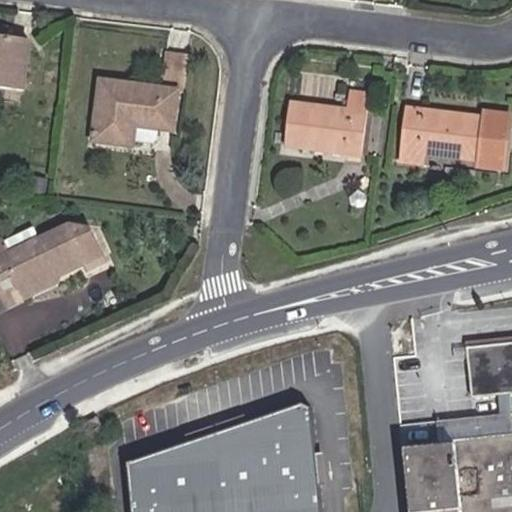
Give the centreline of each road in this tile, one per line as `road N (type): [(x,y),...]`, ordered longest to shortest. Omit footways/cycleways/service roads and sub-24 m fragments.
road 1 (residential): [(232,318),(221,281),(256,20)]
road 2 (tertiary): [(511,250),(232,318)]
road 3 (residential): [(256,20),(487,42),(511,34)]
road 4 (tertiary): [(232,318),(88,377),(0,427)]
road 5 (residential): [(101,0),(256,20)]
